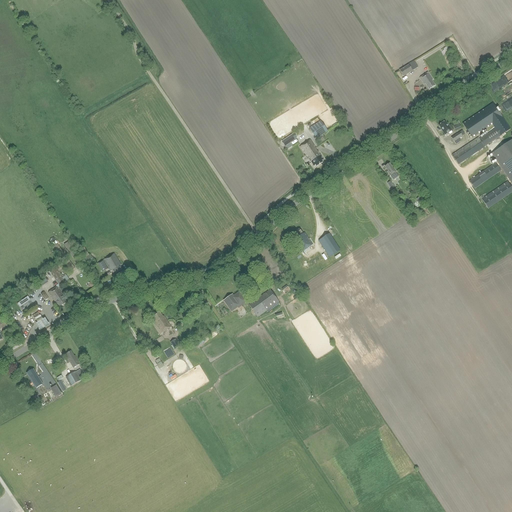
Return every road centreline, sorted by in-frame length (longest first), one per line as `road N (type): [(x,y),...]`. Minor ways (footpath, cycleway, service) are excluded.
road 1 (tertiary): [(0,364),(102,303),(226,268),(314,188),(511,57)]
road 2 (track): [(260,235),(108,0)]
